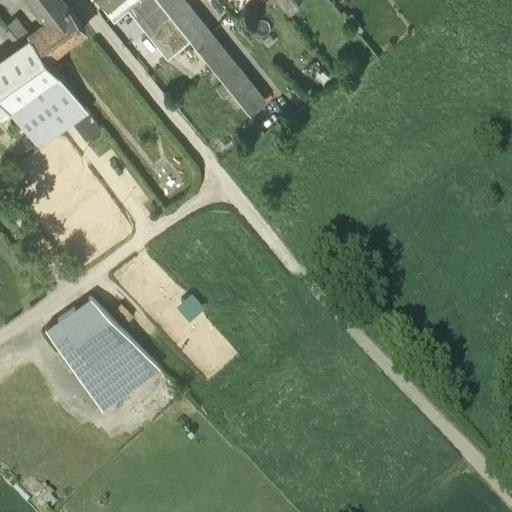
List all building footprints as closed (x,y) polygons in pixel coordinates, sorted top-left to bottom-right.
[(71,12),(61,0),(40,0),(34,5),(50,28),(71,12)] [(132,13),(157,43),(180,25),(159,0),(103,0),(113,11),(109,14),(118,25),(132,13)] [(159,0),(180,25),(195,44),(255,118),(272,104),(187,0),(159,0)] [(301,12),(290,0),(274,0),(292,20),(301,12)] [(50,28),(34,40),(35,41),(51,62),(90,33),(72,11),(71,12),(50,28)] [(180,25),(157,43),(172,62),(195,44),(180,25)] [(26,36),(22,31),(15,37),(25,49),(35,41),(34,40),(29,34),(26,36)] [(0,66),(0,93),(13,111),(62,76),(51,62),(35,41),(25,49),(0,66)] [(13,111),(16,115),(42,152),(93,116),(62,76),(13,111)] [(0,125),(16,115),(13,111),(0,93),(0,125)] [(258,122),(247,129),(257,143),(269,135),(258,122)] [(163,369),(96,299),(49,331),(106,410),(163,369)]
